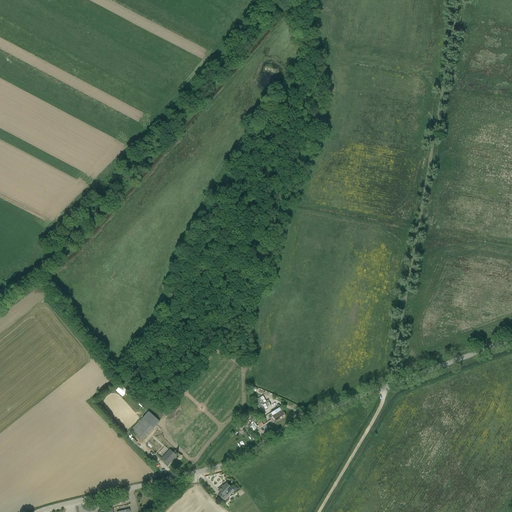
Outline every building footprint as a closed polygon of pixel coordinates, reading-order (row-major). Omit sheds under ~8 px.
[(267,400),(266,398),(261,401),(262,402),(261,402),(262,404),(258,407),(261,412),(271,406),(268,401),(267,400)] [(275,414),(272,416),(275,421),(285,416),(282,410),(281,410),(279,408),(274,411),(274,412),(275,414)] [(261,412),(259,409),(256,411),(258,414),(259,414),(262,420),(265,418),(261,412)] [(250,420),(248,417),(244,420),(249,427),(253,423),(251,419),(250,420)] [(153,428),(142,418),(131,430),(142,441),(153,428)] [(260,427),(262,432),(269,428),(267,423),(260,427)] [(170,450),(161,458),(168,465),(176,456),(170,450)] [(218,490),(221,493),(219,495),(223,500),(228,495),(227,495),(232,489),(226,483),(221,488),(221,487),(218,490)]
